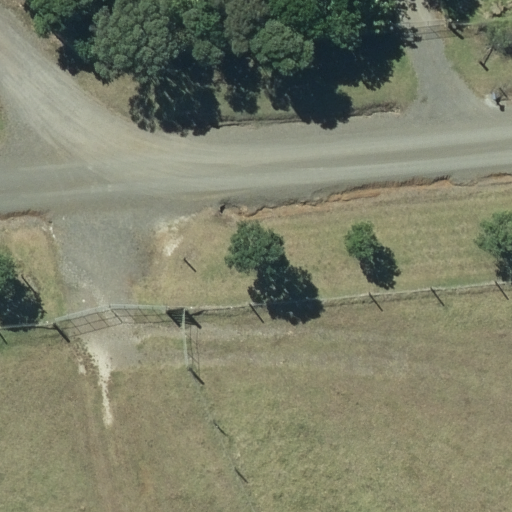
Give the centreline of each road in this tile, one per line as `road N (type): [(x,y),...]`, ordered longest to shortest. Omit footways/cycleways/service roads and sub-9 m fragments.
road 1 (unclassified): [(511,141),(0,187)]
road 2 (track): [(0,64),(101,173)]
